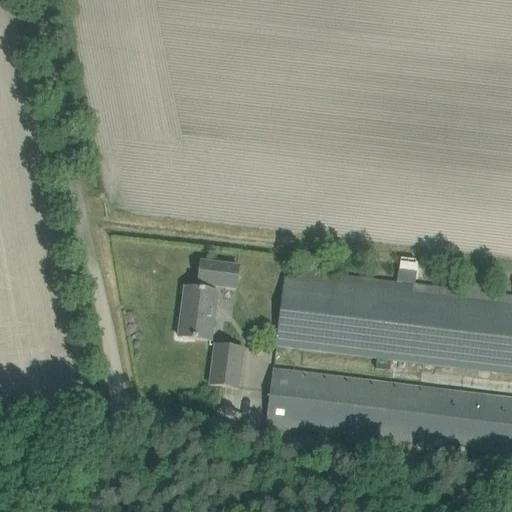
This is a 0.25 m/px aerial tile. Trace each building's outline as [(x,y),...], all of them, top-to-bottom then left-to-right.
[(200,262),(197,287),(237,291),(240,266),(200,262)] [(285,279),(276,347),(377,359),(376,370),(386,371),(387,361),(511,375),(511,296),(487,293),(481,293),(481,287),(467,285),(466,291),(414,285),(415,271),(399,269),(398,283),(297,271),(296,280),(285,279)] [(178,338),(198,341),(210,342),(214,312),(217,292),(185,288),(178,338)] [(209,386),(228,389),(238,390),(243,350),(215,346),(209,386)] [(267,425),(511,455),(511,400),(273,371),(267,425)]
